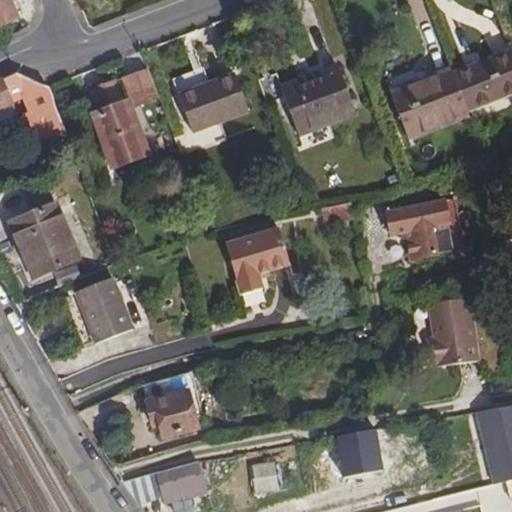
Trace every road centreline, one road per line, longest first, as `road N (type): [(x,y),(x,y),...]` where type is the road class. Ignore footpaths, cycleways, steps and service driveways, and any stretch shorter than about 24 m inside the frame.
road 1 (residential): [(110,511),(0,324)]
road 2 (residential): [(63,51),(205,0)]
